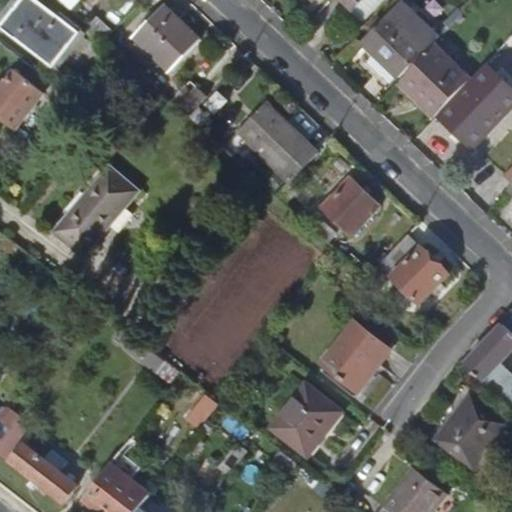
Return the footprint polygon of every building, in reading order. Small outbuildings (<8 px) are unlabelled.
[(15,7),(1,26),(14,37),(16,35),(52,64),(67,45),(69,46),(80,32),(60,15),(57,16),(50,11),(47,14),(29,0),(23,0),(17,8),(15,7)] [(166,4),(137,35),(174,68),(203,38),(166,4)] [(404,22),(391,10),(364,38),(402,75),(432,44),(446,30),(420,5),(404,22)] [(413,95),(435,116),(471,79),(436,46),(405,78),(417,91),(413,95)] [(11,66),(2,79),(0,81),(0,117),(12,127),(41,88),(11,66)] [(511,87),(490,67),(443,116),(474,146),(511,107),(511,87)] [(187,84),(173,100),(190,115),(203,99),(187,84)] [(268,105),(241,133),(291,181),(318,154),(268,105)] [(111,168),(60,234),(96,261),(146,196),(111,168)] [(354,178),(325,208),(355,235),(383,204),(354,178)] [(287,203),(299,190),(291,181),(278,194),(287,203)] [(230,220),(217,210),(197,236),(209,245),(230,220)] [(450,272),(409,233),(382,264),(422,302),(450,272)] [(511,316),(467,365),(511,405),(511,369),(502,360),(511,349),(511,316)] [(356,319),(323,361),(359,390),(392,347),(356,319)] [(305,380),(273,423),(308,450),(340,408),(305,380)] [(511,424),(474,393),(438,437),(478,469),(511,425),(511,424)] [(0,436),(6,429),(9,432),(18,420),(21,416),(8,406),(0,415),(0,436)] [(222,411),(212,423),(244,447),(254,436),(222,411)] [(33,431),(18,420),(9,432),(0,442),(0,454),(10,462),(24,444),(33,431)] [(24,444),(10,462),(62,502),(76,485),(24,444)] [(151,495),(111,464),(84,499),(101,511),(138,511),(142,506),(151,495)] [(417,468),(380,511),(435,511),(449,495),(417,468)]
